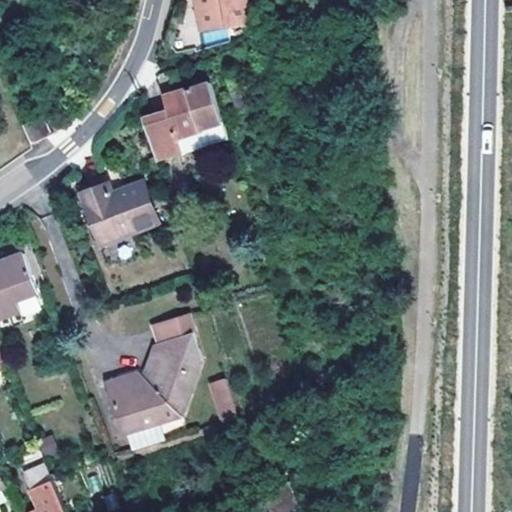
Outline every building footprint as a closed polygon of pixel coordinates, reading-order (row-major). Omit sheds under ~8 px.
[(201,0),(203,7),(198,8),(202,29),(251,21),(247,0),(201,0)] [(225,81),(237,115),(249,111),(238,76),(225,81)] [(167,93),(171,108),(145,117),(156,156),(228,133),(211,80),(167,93)] [(25,124),(34,142),(51,133),(44,117),(25,124)] [(102,244),(158,218),(141,179),(111,193),(105,180),(79,192),(102,244)] [(375,233),(353,239),(358,255),(379,249),(375,233)] [(0,268),(0,317),(22,309),(18,299),(39,291),(25,252),(6,259),(8,265),(0,268)] [(362,303),(369,300),(362,275),(320,288),(333,332),(368,321),(362,303)] [(147,380),(112,394),(128,436),(133,435),(169,421),(187,415),(204,355),(195,333),(159,347),(146,378),(147,380)] [(109,388),(112,394),(147,380),(146,378),(144,373),(109,388)] [(220,422),(238,416),(225,377),(207,383),(220,422)] [(174,433),(169,421),(133,435),(137,446),(174,433)] [(49,468),(28,476),(42,510),(38,511),(67,511),(51,473),(49,468)]
